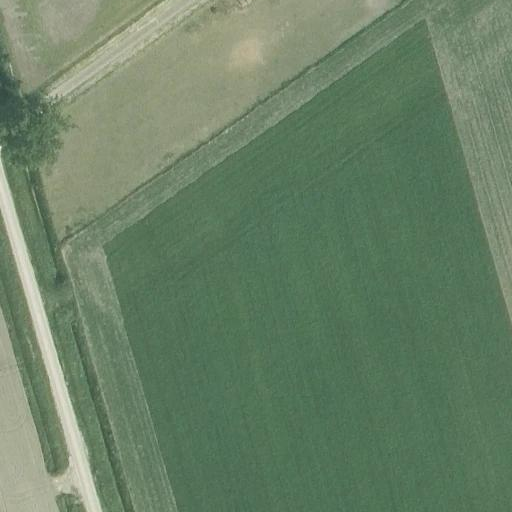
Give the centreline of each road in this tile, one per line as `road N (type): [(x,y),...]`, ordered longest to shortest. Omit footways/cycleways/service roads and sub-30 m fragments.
road 1 (unclassified): [(96,511),(0,185)]
road 2 (unclassified): [(0,122),(174,0)]
